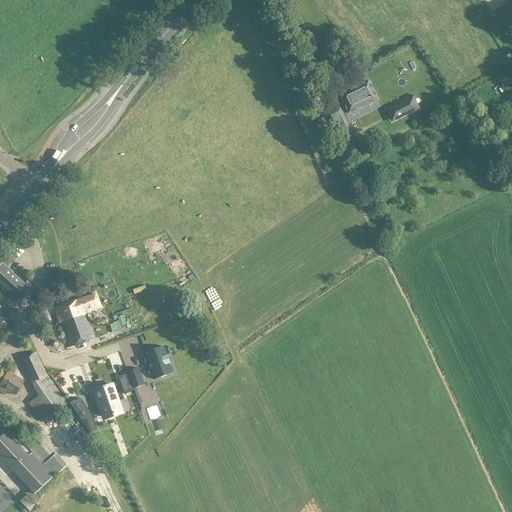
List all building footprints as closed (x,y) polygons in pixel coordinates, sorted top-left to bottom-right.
[(327,115),(339,140),(352,134),(343,117),(358,109),(361,115),(370,110),(367,105),(377,100),(368,81),(357,87),(357,86),(350,90),(340,96),(345,107),(340,110),(340,109),(327,115)] [(390,111),(394,121),(419,108),(412,95),(404,99),(406,103),(390,111)] [(364,153),(374,148),(369,139),(359,144),(364,153)] [(374,169),(363,174),(368,185),(379,180),(374,169)] [(0,286),(16,301),(17,301),(21,305),(22,305),(24,297),(25,298),(28,289),(8,270),(6,268),(0,268),(0,286)] [(2,291),(0,293),(0,300),(4,304),(10,298),(2,291)] [(93,339),(83,314),(100,308),(96,295),(54,310),(59,322),(61,325),(69,348),(93,339)] [(0,308),(0,307),(0,317),(9,321),(12,312),(0,308)] [(184,343),(192,340),(182,314),(174,317),(184,343)] [(163,324),(155,328),(169,353),(177,349),(163,324)] [(159,347),(145,352),(150,365),(149,365),(150,368),(151,368),(155,379),(172,373),(169,363),(170,363),(167,356),(166,356),(166,355),(162,356),(159,347)] [(179,372),(188,367),(180,352),(171,357),(179,372)] [(35,353),(21,360),(38,397),(28,403),(41,422),(67,404),(47,375),(46,375),(35,353)] [(144,386),(138,367),(127,371),(134,389),(144,386)] [(7,374),(0,385),(0,386),(1,387),(0,388),(0,391),(5,395),(8,391),(15,395),(24,381),(15,376),(14,378),(7,374)] [(134,391),(133,389),(128,374),(127,374),(127,375),(120,378),(122,384),(121,384),(125,394),(134,391)] [(112,385),(94,391),(103,418),(111,415),(114,414),(113,414),(117,413),(114,404),(117,403),(118,404),(112,385)] [(81,420),(92,416),(80,399),(69,403),(81,420)] [(162,417),(158,405),(146,409),(150,421),(162,417)] [(0,427),(0,469),(6,477),(12,471),(14,473),(17,474),(19,472),(31,485),(30,487),(31,491),(34,494),(53,477),(31,453),(28,456),(30,454),(22,445),(20,447),(1,427),(0,427)] [(36,429),(22,441),(43,465),(44,464),(56,478),(68,468),(36,429)] [(188,511),(195,511),(223,503),(200,433),(165,445),(188,511)] [(159,497),(167,497),(167,486),(159,486),(159,497)] [(164,511),(171,511),(173,511),(169,501),(162,503),(164,511)]
